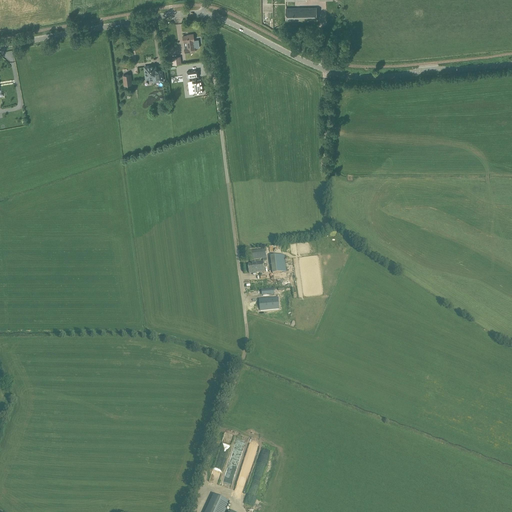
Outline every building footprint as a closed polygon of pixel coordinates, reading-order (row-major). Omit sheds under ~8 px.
[(286,12),(286,18),(286,22),(316,22),(316,8),(286,8),(286,12)] [(189,36),(183,37),(184,43),(188,42),(189,49),(185,49),(185,53),(196,52),(195,48),(199,48),(198,40),(194,40),(193,35),(189,35),(189,36)] [(181,56),(171,57),(172,65),(173,66),(178,65),(182,64),(181,56)] [(155,78),(155,82),(163,81),(162,71),(157,71),(156,70),(155,66),(150,66),(149,66),(147,66),(146,67),(146,72),(145,73),(146,78),(150,78),(151,78),(155,78)] [(192,81),(193,84),(191,85),(189,85),(189,90),(192,90),(193,90),(194,94),(203,93),(202,87),(203,87),(202,87),(202,85),(201,79),(197,80),(197,77),(199,77),(198,70),(187,72),(188,78),(194,77),(194,80),(192,81)] [(123,76),(125,86),(132,85),(130,75),(123,76)] [(249,252),(250,263),(248,264),(249,274),(264,272),(263,262),(255,263),(255,260),(267,259),(266,250),(249,252)] [(286,272),(286,271),(285,258),(284,255),(271,257),(273,274),(286,272)] [(278,300),(260,302),(261,310),(271,309),(279,309),(278,300)] [(218,445),(209,480),(217,482),(224,458),(225,458),(232,433),(224,431),(220,446),(218,445)] [(242,489),(252,454),(253,454),(255,447),(251,446),(252,444),(247,443),(236,487),(242,489)] [(256,461),(263,464),(269,449),(262,446),(256,461)] [(220,485),(229,488),(236,462),(228,460),(220,485)] [(224,511),(229,502),(214,494),(205,511),(224,511)]
